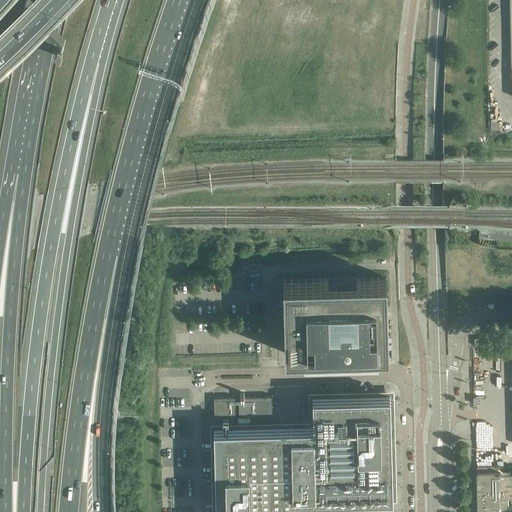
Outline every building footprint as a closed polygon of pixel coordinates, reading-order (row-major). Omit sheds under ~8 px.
[(499,120),(490,121),(491,130),(499,130),(499,120)] [(339,352),(389,351),(387,277),(355,278),(355,276),(329,276),(329,279),(283,280),(284,304),(277,304),(278,329),(285,329),(285,353),(339,352)] [(392,496),(391,439),(391,432),(391,431),(392,431),(392,430),(392,429),(391,428),(390,428),(390,395),(313,396),(314,425),(215,428),(216,511),(293,511),(293,499),(392,496)] [(272,414),(272,395),(238,396),(239,415),(272,414)] [(235,415),(235,396),(214,397),(214,416),(235,415)] [(499,511),(499,498),(498,473),(500,473),(500,471),(500,469),(498,469),(498,471),(477,471),(476,471),(477,511),(499,511)] [(511,497),(511,470),(500,471),(500,473),(498,473),(499,498),(508,498),(511,497)] [(508,511),(508,498),(499,498),(499,511),(508,511)]
